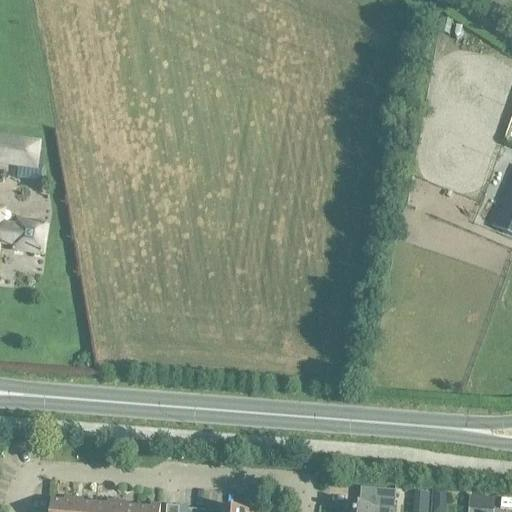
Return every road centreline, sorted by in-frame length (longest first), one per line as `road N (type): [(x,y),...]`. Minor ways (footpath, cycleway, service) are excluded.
road 1 (tertiary): [(447,428),(54,396)]
road 2 (residential): [(304,511),(306,483),(49,474),(24,484),(18,511)]
